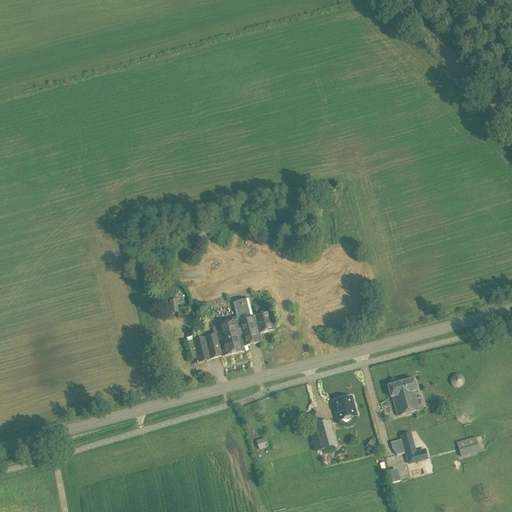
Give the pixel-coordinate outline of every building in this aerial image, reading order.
[(270,312),(253,316),(249,299),(233,303),(237,317),(231,318),(232,322),(216,326),(218,334),(196,340),(195,336),(186,338),(192,359),(197,358),(198,363),(210,360),(222,357),(245,352),(244,347),(262,342),(259,334),(275,330),(270,312)] [(171,314),(178,313),(177,300),(170,301),(171,314)] [(419,411),(414,392),(417,391),(414,380),(388,387),(391,398),(393,398),(398,417),(419,411)] [(338,422),(357,417),(352,397),(332,402),(338,422)] [(325,423),(325,421),(318,423),(319,425),(313,426),(320,451),(337,446),(331,422),(325,423)] [(416,452),(411,433),(400,436),(408,465),(428,460),(425,449),(416,452)] [(461,458),(480,452),(476,437),(457,443),(461,458)] [(259,451),(268,448),(265,438),(256,441),(259,451)] [(374,453),(379,445),(371,440),(366,448),(374,453)]
